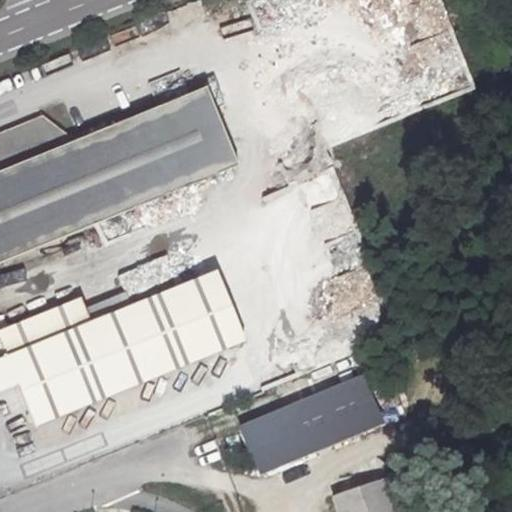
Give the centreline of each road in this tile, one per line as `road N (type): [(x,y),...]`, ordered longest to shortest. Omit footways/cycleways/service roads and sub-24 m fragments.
road 1 (unknown): [(0,113),(167,52),(205,54),(264,104),(299,118),(364,94)]
road 2 (unclassified): [(11,511),(140,463),(221,479)]
